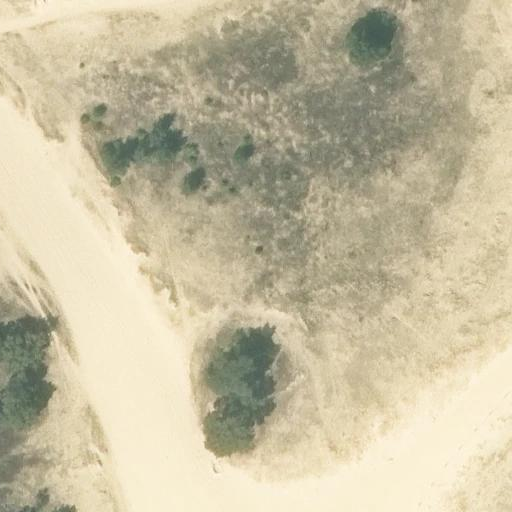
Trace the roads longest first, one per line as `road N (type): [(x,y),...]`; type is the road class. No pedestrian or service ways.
road 1 (track): [(231,511),(0,177)]
road 2 (track): [(511,377),(353,511)]
